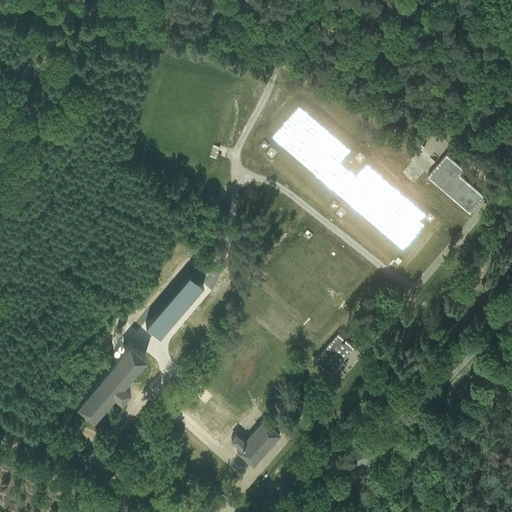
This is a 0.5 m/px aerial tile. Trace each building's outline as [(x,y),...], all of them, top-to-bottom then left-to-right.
[(408,142),(418,150),(424,143),(414,135),(408,142)] [(258,146),(264,150),(268,143),(262,140),(258,146)] [(210,156),(217,157),(219,145),(212,145),(210,156)] [(218,154),(224,157),(228,149),(221,146),(218,154)] [(447,153),(427,175),(471,212),(485,195),(460,174),(465,168),(447,153)] [(308,239),(312,233),(306,229),(302,235),(308,239)] [(189,272),(146,322),(160,335),(204,284),(189,272)] [(315,359),(327,369),(331,373),(355,346),(338,332),(315,359)] [(76,402),(93,416),(113,391),(121,397),(129,387),(122,381),(145,355),(129,341),(76,402)] [(236,450),(253,464),(279,434),(263,420),(244,441),(236,434),(231,439),(240,447),(236,450)]
